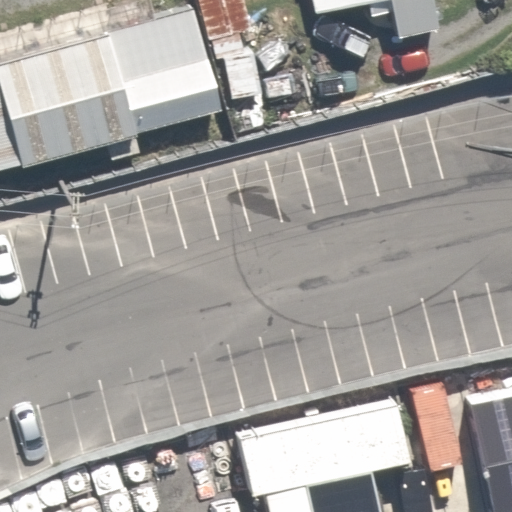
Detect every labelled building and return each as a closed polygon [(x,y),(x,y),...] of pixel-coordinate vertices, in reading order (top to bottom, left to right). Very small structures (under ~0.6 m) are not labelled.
[(144,0),(124,0),(0,35),(0,143),(171,94),(144,0)] [(328,54),(233,85),(244,119),(339,88),(328,54)] [(393,386),(412,463),(444,455),(425,378),(393,386)] [(511,511),(511,382),(465,392),(487,508),(487,511),(511,511)] [(258,481),(264,511),(375,511),(365,459),(401,452),(390,394),(236,429),(245,485),(258,481)]
